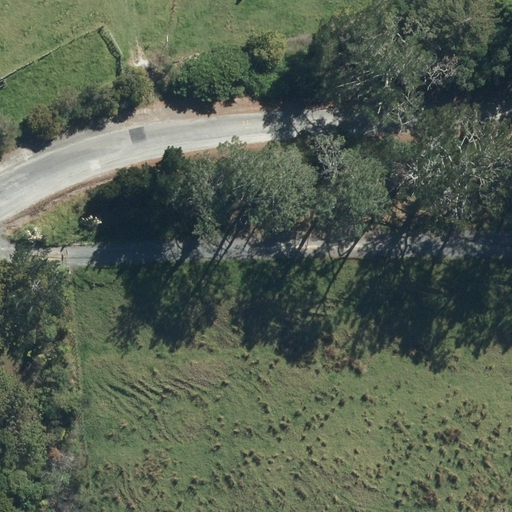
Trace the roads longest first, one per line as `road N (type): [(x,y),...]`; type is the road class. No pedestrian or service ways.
road 1 (unclassified): [(0,199),(146,143),(511,113)]
road 2 (track): [(0,251),(511,250)]
